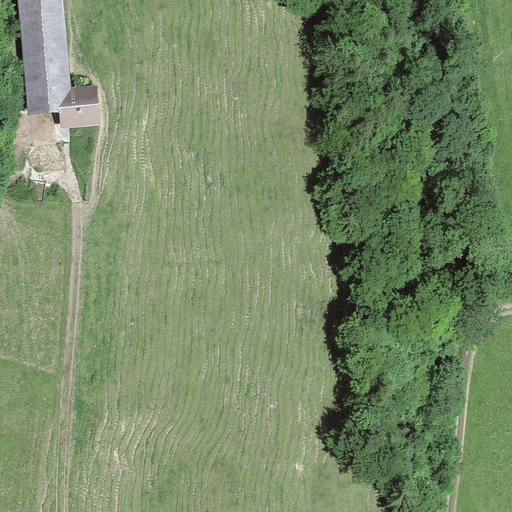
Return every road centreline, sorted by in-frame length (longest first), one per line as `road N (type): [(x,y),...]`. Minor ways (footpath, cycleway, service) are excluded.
road 1 (track): [(0,203),(15,175),(47,155),(79,205),(67,511)]
road 2 (track): [(446,511),(458,393),(473,344),(511,315)]
road 3 (track): [(511,178),(482,0)]
